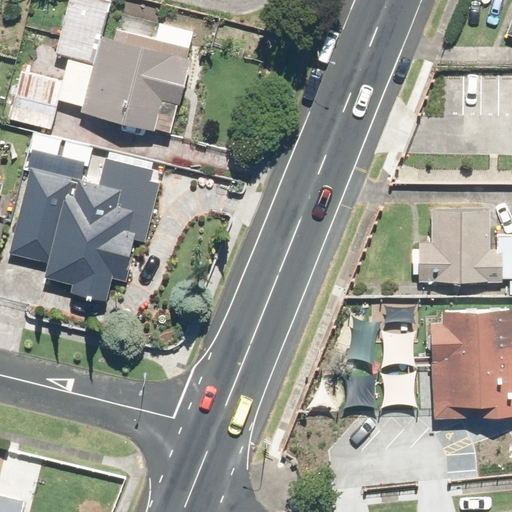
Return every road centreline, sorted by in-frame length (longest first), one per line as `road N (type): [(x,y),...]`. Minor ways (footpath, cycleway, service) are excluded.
road 1 (secondary): [(386,0),(215,429)]
road 2 (residential): [(215,429),(0,376)]
